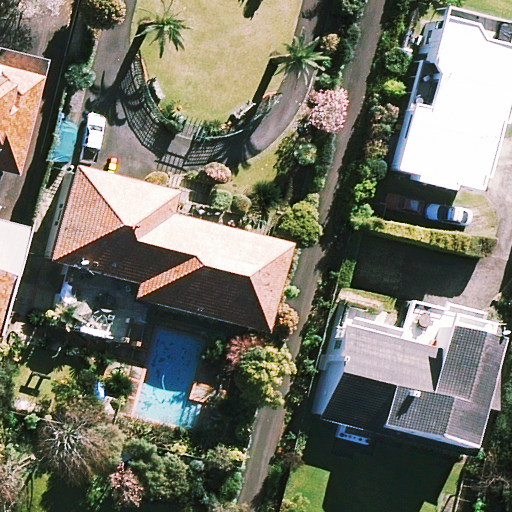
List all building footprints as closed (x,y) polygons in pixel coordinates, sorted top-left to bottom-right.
[(503,32),(422,8),(376,171),(457,194),(503,32)] [(0,172),(8,174),(30,78),(0,71),(0,172)] [(157,190),(55,165),(32,258),(121,280),(117,296),(249,329),(271,239),(152,210),(157,190)] [(0,289),(15,228),(0,224),(0,289)] [(470,333),(418,322),(414,342),(326,324),(308,416),(463,448),(479,369),(464,366),(470,333)]
